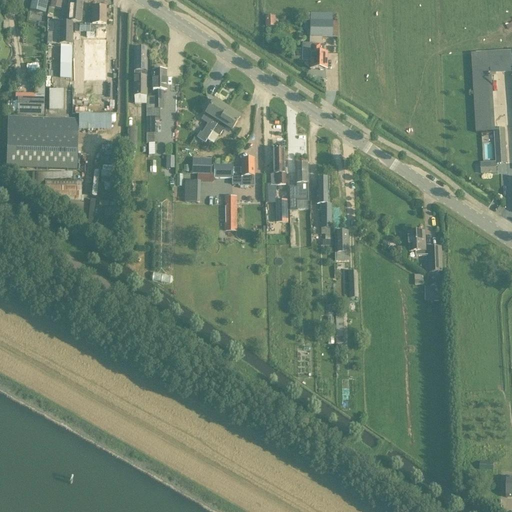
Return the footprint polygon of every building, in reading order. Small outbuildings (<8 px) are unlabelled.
[(31,0),(28,12),(43,15),(46,1),(47,1),(47,0),(31,0)] [(61,0),(51,0),(50,8),(60,9),(61,0)] [(68,0),(67,22),(72,22),(81,22),(82,0),(68,0)] [(83,94),(83,86),(105,86),(106,31),(105,31),(105,26),(105,9),(91,9),(91,25),(89,25),(79,25),(73,24),(72,33),(72,40),(74,40),(74,93),(83,94)] [(277,26),(277,16),(266,16),(267,27),(277,26)] [(332,38),(332,20),(310,20),(310,38),(311,38),(311,46),(303,46),(302,61),(310,61),(310,69),(325,70),(325,53),(324,53),(324,45),(319,45),(319,38),(332,38)] [(72,42),(72,22),(67,22),(61,21),(61,41),(72,42)] [(72,42),(61,41),(60,78),(71,79),(72,42)] [(133,72),(133,77),(133,97),(147,97),(147,78),(146,78),(146,72),(146,49),(134,49),(133,72)] [(497,130),(493,72),(511,70),(511,53),(476,56),(481,131),(493,131),(495,165),(506,164),(504,130),(497,130)] [(166,91),(165,71),(164,71),(164,68),(153,68),(153,71),(152,71),(152,91),(152,98),(146,98),(146,144),(153,144),(153,134),(154,134),(154,122),(159,122),(159,110),(163,110),(162,91),(166,91)] [(7,114),(17,114),(17,115),(43,116),(44,82),(35,82),(35,98),(17,98),(17,102),(7,102),(7,114)] [(62,110),(62,90),(48,90),(48,111),(62,110)] [(200,134),(197,139),(204,144),(207,139),(212,132),(227,109),(214,101),(201,121),(207,125),(201,135),(200,134)] [(231,131),(239,117),(227,109),(212,132),(218,136),(222,131),(225,127),(231,131)] [(78,121),(7,120),(6,171),(77,172),(78,121)] [(138,151),(138,128),(128,128),(127,150),(138,151)] [(285,186),(284,174),(283,151),(271,151),(271,168),(272,174),(277,174),(277,186),(285,186)] [(102,159),(103,182),(110,181),(110,178),(117,178),(116,158),(102,159)] [(192,158),(191,174),(210,175),(211,159),(192,158)] [(232,169),(232,179),(232,186),(238,186),(238,187),(253,187),(253,161),(241,161),(241,169),(232,169)] [(483,172),(491,172),(491,163),(482,164),(483,172)] [(214,179),(232,179),(232,169),(232,164),(214,164),(214,179)] [(294,165),(295,185),(295,189),(306,189),(306,185),(307,185),(306,165),(294,165)] [(98,197),(102,171),(94,170),(91,195),(98,197)] [(316,204),(320,204),(320,229),(324,229),(324,242),(331,241),(330,204),(328,204),(327,179),(315,179),(316,204)] [(80,202),(83,202),(83,187),(80,187),(81,182),(44,181),(44,201),(80,202)] [(236,232),(236,198),(224,197),(224,232),(236,232)] [(287,217),(287,201),(274,202),(274,218),(287,217)] [(416,257),(429,257),(429,251),(425,251),(425,232),(408,233),(409,253),(415,253),(416,257)] [(346,262),(346,257),(349,257),(348,253),(347,253),(346,233),(334,233),(335,253),(335,262),(346,262)] [(429,251),(429,257),(430,274),(442,274),(442,249),(429,249),(429,251)] [(349,299),(357,299),(356,272),(347,272),(349,299)] [(414,286),(423,286),(422,275),(414,275),(414,286)] [(434,293),(434,287),(424,287),(424,302),(439,302),(439,293),(434,293)] [(342,315),(335,315),(335,345),(343,345),(342,315)] [(478,477),(478,478),(493,479),(493,471),(494,471),(494,463),(479,462),(479,463),(472,462),(471,477),(478,477)]
